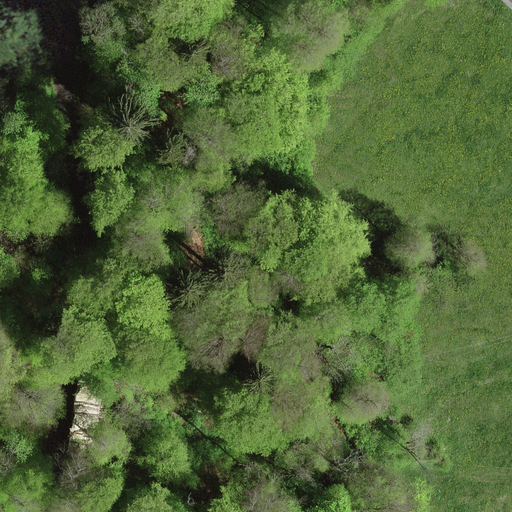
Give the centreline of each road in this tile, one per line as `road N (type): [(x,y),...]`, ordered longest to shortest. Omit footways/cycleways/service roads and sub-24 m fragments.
road 1 (track): [(79,0),(68,84),(88,223),(49,511)]
road 2 (track): [(511,483),(368,460)]
